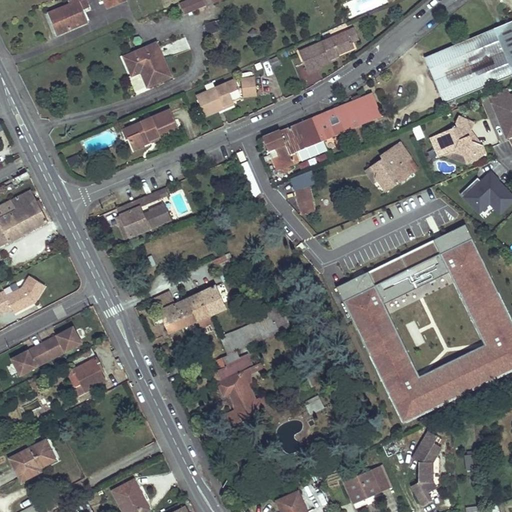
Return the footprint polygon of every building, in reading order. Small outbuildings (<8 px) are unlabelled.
[(68,0),(70,4),(48,13),(53,23),(55,23),(60,33),(87,22),(82,9),(79,2),(84,0),(68,0)] [(85,0),(84,0),(79,2),(82,9),(88,6),(85,0)] [(185,16),(207,7),(203,0),(189,0),(180,5),(185,16)] [(356,14),(378,1),(377,0),(355,0),(350,3),(356,14)] [(511,20),(425,57),(427,61),(511,25),(511,20)] [(205,26),(207,35),(219,32),(216,23),(205,26)] [(511,25),(427,61),(444,103),(511,74),(511,25)] [(354,29),(347,31),(353,44),(359,41),(354,29)] [(347,31),(300,52),(310,74),(324,68),(324,66),(338,60),(336,56),(340,55),(355,48),(353,44),(347,31)] [(157,44),(125,58),(132,75),(144,70),(145,74),(143,75),(147,87),(171,76),(157,44)] [(270,59),(274,69),(281,66),(278,56),(270,59)] [(244,75),(241,75),(243,96),(257,95),(255,77),(245,78),(244,75)] [(234,80),(197,97),(205,116),(219,110),(217,104),(223,102),(224,103),(233,100),(230,93),(239,89),(234,80)] [(508,87),(495,92),(498,100),(511,95),(508,87)] [(239,89),(230,93),(233,100),(242,97),(239,89)] [(495,92),(490,95),(506,133),(511,130),(511,94),(511,95),(498,100),(495,92)] [(381,116),(372,94),(314,118),(323,140),(381,116)] [(223,102),(217,104),(219,110),(234,103),(233,100),(224,103),(223,102)] [(170,110),(129,127),(134,137),(130,139),(134,147),(144,143),(145,145),(178,130),(170,110)] [(474,122),(458,116),(455,123),(456,126),(431,137),(436,150),(440,148),(444,155),(455,151),(463,154),(467,163),(477,159),(475,156),(486,151),(483,145),(475,142),(472,140),(470,135),(472,134),(471,130),(474,122)] [(314,118),(263,139),(268,149),(276,146),(280,156),(273,159),(278,170),(294,164),(291,154),(294,153),(323,140),(314,118)] [(416,141),(423,138),(419,126),(412,129),(416,141)] [(129,127),(123,130),(127,140),(130,139),(134,137),(129,127)] [(380,156),(382,159),(372,166),(378,173),(376,178),(379,182),(386,193),(400,184),(392,172),(407,162),(412,159),(400,142),(380,156)] [(444,155),(467,163),(463,154),(455,151),(444,155)] [(477,159),(486,151),(475,156),(477,159)] [(392,172),(400,184),(415,174),(407,162),(392,172)] [(372,166),(364,172),(374,185),(379,182),(376,178),(378,173),(372,166)] [(499,217),(511,204),(511,194),(489,172),(480,181),(477,179),(458,197),(480,219),(491,208),(499,217)] [(291,177),(299,215),(315,212),(309,187),(314,186),(311,173),(291,177)] [(254,175),(246,178),(252,193),(260,190),(254,175)] [(168,187),(118,208),(121,215),(130,236),(171,219),(164,203),(150,209),(150,211),(144,214),(140,206),(148,203),(149,204),(163,198),(162,196),(170,193),(168,187)] [(0,247),(48,222),(31,190),(11,201),(16,210),(0,219),(0,247)] [(121,215),(116,217),(125,238),(130,236),(121,215)] [(337,285),(397,425),(511,376),(511,329),(469,228),(337,285)] [(225,255),(214,260),(223,280),(234,275),(225,255)] [(0,319),(45,296),(34,274),(0,292),(0,319)] [(169,292),(155,299),(170,332),(196,320),(210,314),(225,307),(215,286),(174,304),(169,292)] [(275,303),(267,306),(272,316),(279,314),(275,303)] [(196,320),(200,328),(214,322),(210,314),(196,320)] [(272,316),(243,330),(248,342),(285,326),(279,314),(272,316)] [(66,352),(83,343),(80,337),(76,336),(77,333),(74,327),(68,330),(67,333),(64,332),(58,336),(66,352)] [(243,330),(222,338),(228,351),(248,342),(243,330)] [(61,355),(66,352),(58,336),(43,343),(45,346),(54,341),(61,355)] [(52,359),(61,355),(54,341),(45,346),(52,359)] [(29,351),(38,367),(43,364),(36,350),(45,346),(43,343),(29,351)] [(43,364),(52,359),(45,346),(36,350),(43,364)] [(89,349),(69,359),(86,392),(103,383),(97,370),(99,369),(89,349)] [(21,376),(38,367),(29,351),(23,353),(22,357),(19,356),(13,359),(16,365),(19,366),(18,369),(21,376)] [(245,360),(218,372),(221,378),(217,380),(224,395),(230,393),(238,410),(257,401),(249,383),(243,370),(248,368),(245,360)] [(248,368),(243,370),(249,383),(252,382),(252,373),(263,368),(261,362),(248,368)] [(320,370),(308,375),(312,384),(324,379),(320,370)] [(34,377),(28,380),(32,387),(37,384),(34,377)] [(41,391),(37,384),(32,387),(36,394),(41,391)] [(298,405),(305,419),(324,410),(317,396),(298,405)] [(26,416),(42,407),(38,398),(21,407),(26,416)] [(53,407),(39,413),(42,419),(56,414),(53,407)] [(335,419),(300,423),(302,442),(337,438),(335,419)] [(438,437),(429,431),(414,456),(419,459),(418,462),(416,482),(409,486),(421,505),(430,500),(426,493),(435,489),(432,482),(433,463),(442,448),(434,444),(438,437)] [(387,458),(406,450),(401,438),(382,446),(387,458)] [(55,459),(50,448),(46,450),(42,443),(11,459),(22,481),(38,473),(36,469),(39,468),(55,459)] [(477,454),(464,455),(465,471),(478,470),(477,454)] [(341,482),(351,507),(392,492),(383,467),(341,482)] [(143,511),(149,509),(135,480),(113,491),(123,511),(143,511)] [(0,486),(0,488),(1,494),(9,493),(8,485),(0,486)] [(307,511),(298,490),(277,500),(282,511),(307,511)] [(15,511),(19,511),(34,504),(29,494),(11,504),(15,511)]
